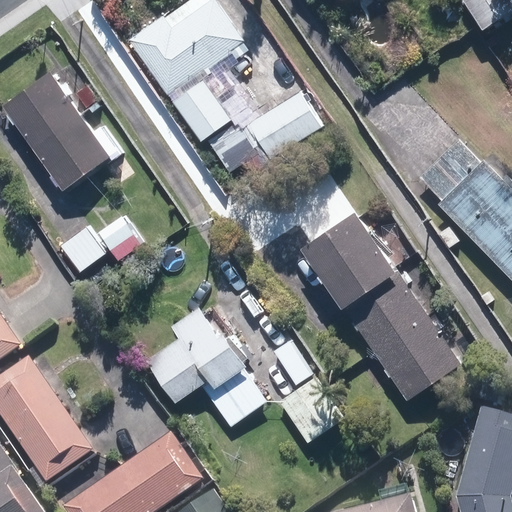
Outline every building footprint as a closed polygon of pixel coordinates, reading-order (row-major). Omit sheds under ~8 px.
[(134,38),(173,93),(250,39),(222,0),(213,0),(177,26),(168,14),(134,38)] [(511,0),(470,0),(490,27),(511,11),(511,0)] [(119,153),(57,68),(9,103),(71,188),(119,153)] [(209,77),(178,100),(207,139),(238,116),(209,77)] [(306,90),(254,121),(275,156),(327,126),(306,90)] [(266,150),(246,121),(214,144),(234,173),(266,150)] [(511,179),(489,156),(487,158),(465,136),(424,176),(446,199),(444,201),(511,269),(511,179)] [(366,206),(311,242),(414,397),(468,362),(366,206)] [(105,230),(124,257),(147,241),(128,214),(105,230)] [(65,244),(85,270),(111,251),(92,225),(65,244)] [(236,328),(229,333),(207,302),(179,321),(188,334),(154,357),(182,399),(206,383),(235,424),(274,398),(251,366),(258,361),(236,328)] [(0,363),(28,344),(0,303),(0,363)] [(100,450),(36,356),(0,380),(0,404),(52,482),(100,450)] [(322,375),(285,399),(313,441),(350,417),(322,375)] [(511,511),(511,414),(489,407),(463,496),(467,511),(511,511)] [(177,432),(70,507),(73,511),(160,511),(209,478),(177,432)] [(0,435),(0,511),(57,511),(26,466),(22,468),(0,435)] [(187,511),(234,511),(219,490),(187,511)] [(427,511),(422,493),(349,511),(427,511)]
